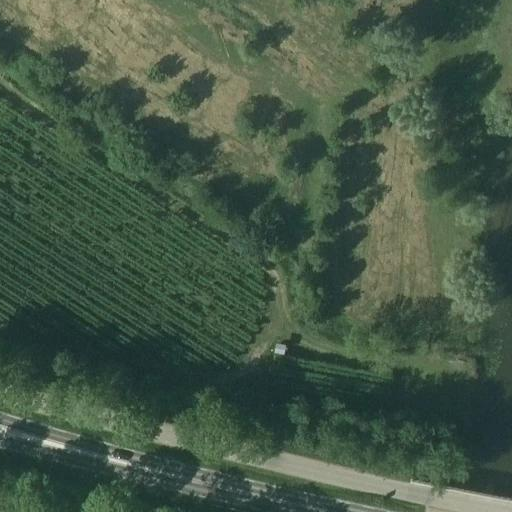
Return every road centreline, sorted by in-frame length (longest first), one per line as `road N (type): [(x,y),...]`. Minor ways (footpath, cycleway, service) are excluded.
road 1 (unclassified): [(500,511),(0,392)]
road 2 (primary): [(336,511),(25,440)]
